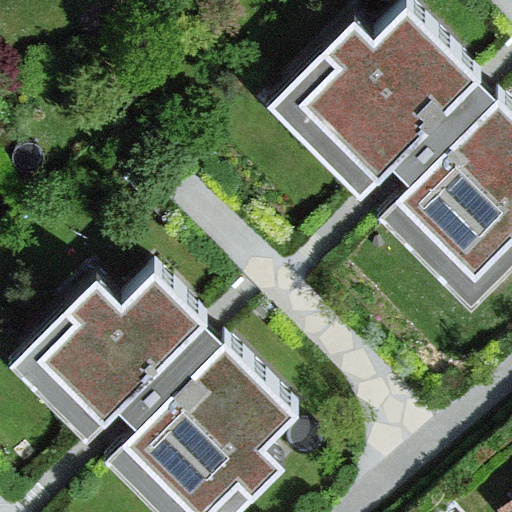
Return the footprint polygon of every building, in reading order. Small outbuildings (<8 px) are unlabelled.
[(484,70),(415,3),(383,36),(361,14),(332,44),(345,57),(309,94),(385,169),(484,70)] [(511,99),(506,94),(408,191),(485,268),(511,240),(511,99)] [(211,315),(162,267),(129,300),(103,275),(74,304),(84,314),(47,351),(111,415),(211,315)] [(301,405),(234,338),(136,436),(211,511),(212,511),(248,477),(259,489),(289,459),(268,438),(301,405)] [(511,511),(511,486),(496,500),(506,511),(511,511)]
